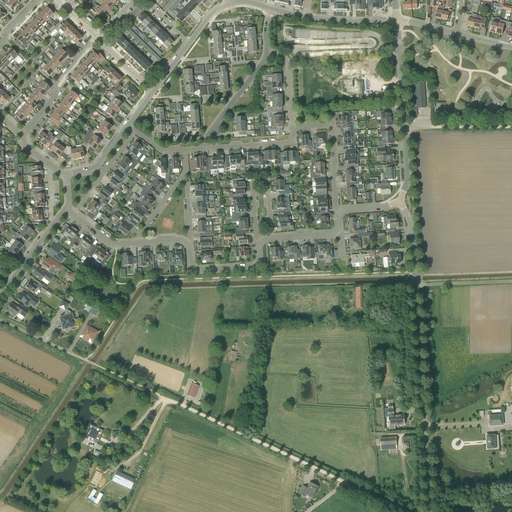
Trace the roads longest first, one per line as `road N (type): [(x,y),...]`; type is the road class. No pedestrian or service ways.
road 1 (tertiary): [(431,511),(411,230),(400,201)]
road 2 (track): [(145,388),(405,511)]
road 3 (tertiary): [(400,201),(407,174),(396,20)]
road 4 (residential): [(261,242),(252,181),(268,181),(271,237)]
road 5 (residential): [(21,136),(96,39)]
